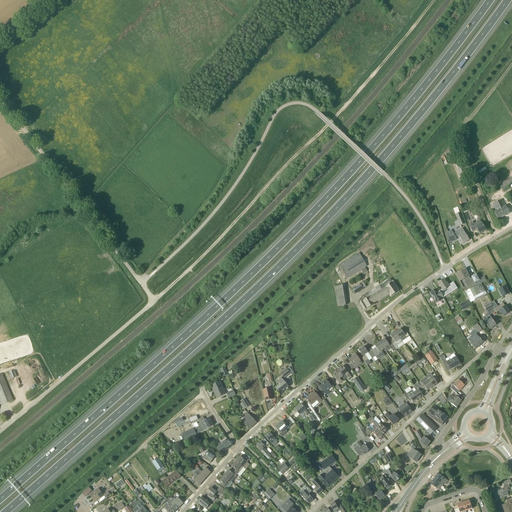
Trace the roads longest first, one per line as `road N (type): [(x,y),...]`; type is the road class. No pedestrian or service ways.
road 1 (motorway): [(8,511),(294,251),(415,118),(507,0)]
road 2 (motorway): [(489,0),(406,108),(286,239),(0,496)]
road 3 (unclassified): [(0,431),(153,299),(0,96)]
road 4 (track): [(153,299),(335,117),(434,0)]
road 5 (residential): [(238,446),(382,313),(511,226)]
road 6 (residential): [(309,511),(485,349),(497,349)]
road 7 (track): [(496,235),(475,183),(466,122),(511,63)]
road 8 (track): [(141,283),(235,151)]
road 9 (residential): [(497,349),(436,441),(443,452)]
